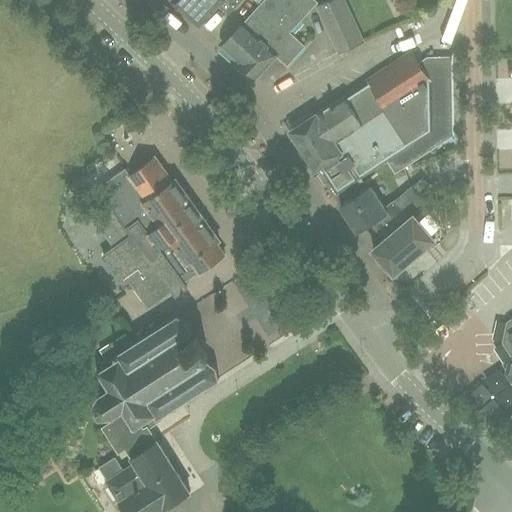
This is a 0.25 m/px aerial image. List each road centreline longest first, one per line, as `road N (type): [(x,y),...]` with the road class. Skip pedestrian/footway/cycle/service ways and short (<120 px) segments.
road 1 (residential): [(392,322),(248,102),(154,12)]
road 2 (residential): [(392,322),(464,270),(477,243),(472,0)]
road 3 (residential): [(201,108),(165,136),(245,256),(290,225)]
road 4 (tertiary): [(511,476),(390,368),(369,339)]
road 5 (tertiary): [(201,108),(86,0)]
road 6 (tertiary): [(290,225),(201,108)]
road 7 (tertiary): [(369,339),(290,225)]
